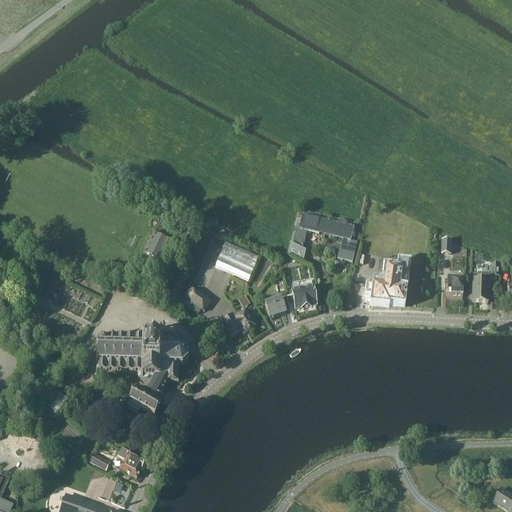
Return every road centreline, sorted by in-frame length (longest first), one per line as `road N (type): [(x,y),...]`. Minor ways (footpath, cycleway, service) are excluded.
road 1 (tertiary): [(139,511),(200,403),(276,341),(346,320),(511,324)]
road 2 (unclassified): [(278,511),(332,464),(389,451),(511,443)]
